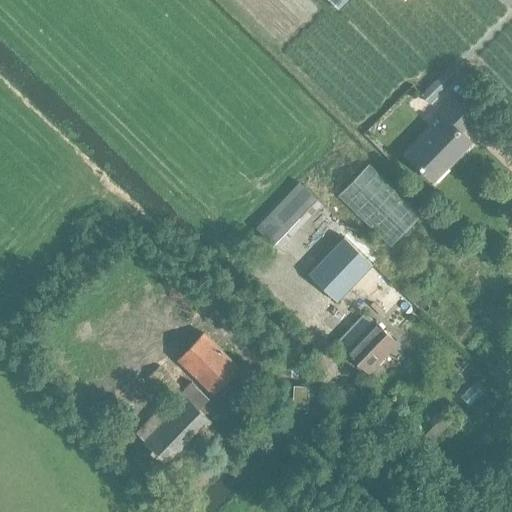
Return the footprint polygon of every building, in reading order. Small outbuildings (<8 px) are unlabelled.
[(328,0),(338,9),(347,0),(328,0)] [(421,93),(430,103),(456,78),(447,68),(421,93)] [(460,132),(473,118),(452,98),(439,112),(443,116),(407,154),(433,179),(470,141),(460,132)] [(339,196),(391,246),(422,215),(370,164),(339,196)] [(256,227),(279,249),(322,206),(300,183),(256,227)] [(308,273),(337,301),(378,258),(349,230),(308,273)] [(346,350),(368,371),(396,342),(375,322),(346,350)] [(178,360),(213,393),(238,367),(203,334),(178,360)] [(180,386),(162,368),(149,382),(167,399),(180,386)] [(294,385),(293,406),(307,407),(309,385),(294,385)] [(180,451),(209,421),(185,398),(143,442),(169,466),(181,453),(180,451)]
